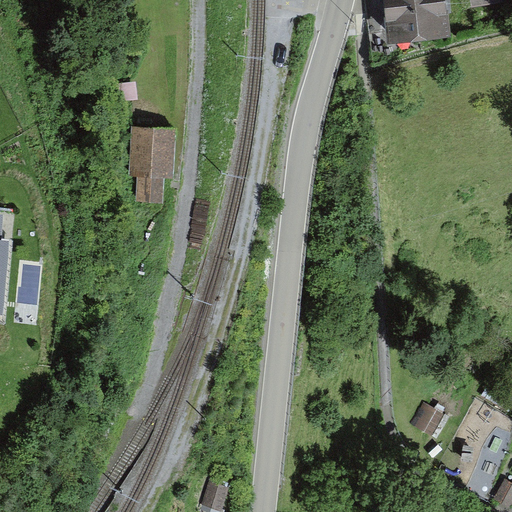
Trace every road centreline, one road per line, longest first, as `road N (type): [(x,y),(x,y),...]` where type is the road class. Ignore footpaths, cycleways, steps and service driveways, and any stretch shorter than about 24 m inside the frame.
road 1 (track): [(283,5),(270,121),(235,282),(148,511)]
road 2 (tertiary): [(263,511),(305,134),(342,0)]
